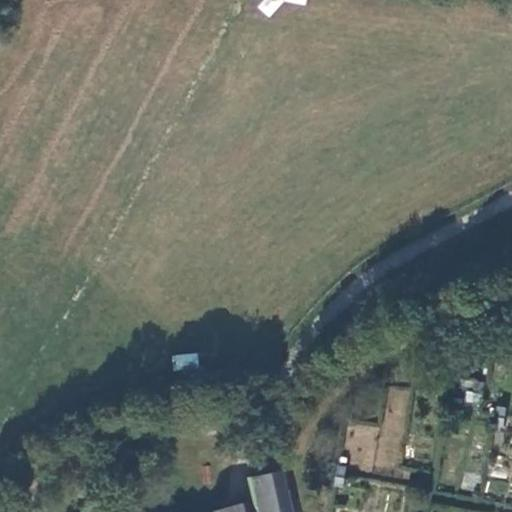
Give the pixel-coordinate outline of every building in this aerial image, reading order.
[(174,354),(174,366),(197,366),(197,354),(174,354)] [(475,402),(485,404),(488,385),(478,383),(475,402)] [(495,426),(505,428),(508,408),(499,406),(495,426)] [(334,486),(344,488),(347,468),(337,466),(334,486)] [(251,511),(283,511),(280,493),(282,493),(277,472),(245,479),(250,504),(251,511)]
